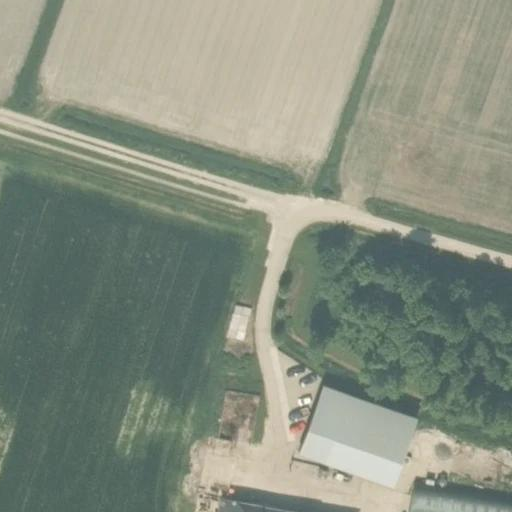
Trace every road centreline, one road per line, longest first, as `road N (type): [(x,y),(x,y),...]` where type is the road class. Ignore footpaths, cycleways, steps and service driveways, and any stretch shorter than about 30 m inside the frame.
road 1 (track): [(0,116),(304,209)]
road 2 (unclassified): [(511,264),(304,209)]
